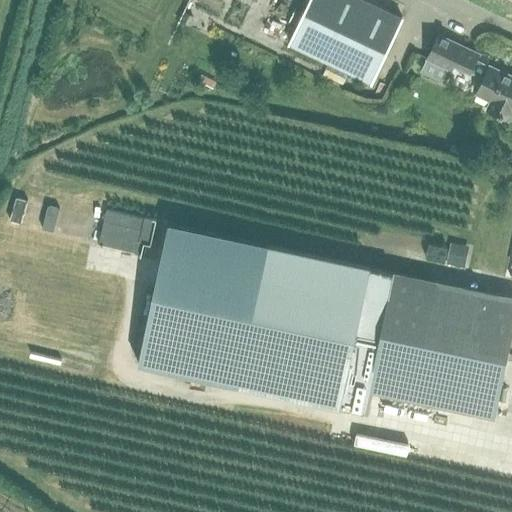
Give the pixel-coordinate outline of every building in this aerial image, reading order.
[(220,0),(238,11),(245,0),(220,0)] [(371,82),(402,18),(365,0),(311,0),(291,43),(371,82)] [(186,13),(181,21),(189,25),(194,17),(186,13)] [(511,75),(490,65),(477,59),(480,53),(439,34),(428,58),(452,70),(455,64),(484,78),(477,93),(491,100),(487,109),(509,119),(511,112),(511,75)] [(203,74),(199,80),(214,87),(217,81),(203,74)] [(16,224),(24,195),(12,192),(4,221),(16,224)] [(57,203),(52,230),(78,235),(83,207),(57,203)] [(107,209),(100,244),(143,254),(146,242),(152,243),(157,219),(145,216),(145,217),(107,209)] [(511,337),(511,296),(437,281),(394,272),(394,273),(371,268),(371,267),(167,224),(137,365),(342,408),(342,407),(363,411),(362,414),(369,415),(374,391),(495,417),(511,337)] [(415,255),(418,237),(372,230),(369,248),(415,255)] [(452,243),(448,262),(465,266),(469,247),(452,243)]
